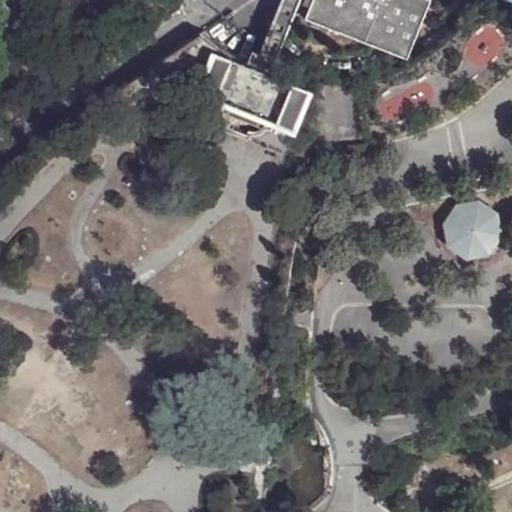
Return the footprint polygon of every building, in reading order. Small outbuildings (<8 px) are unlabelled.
[(311,0),(306,14),(409,54),(429,0),(311,0)] [(505,22),(482,11),(465,32),(446,49),(424,63),(400,74),(374,81),(351,84),(348,84),(322,83),(318,109),(339,110),(367,108),(394,103),(420,94),(445,80),(468,64),(488,44),(505,22)] [(194,71),(207,74),(216,52),(204,47),(194,71)] [(270,75),(274,68),(278,57),(276,55),(272,54),(269,52),(266,51),(263,50),(260,53),(255,51),(252,58),(249,65),(216,52),(207,74),(204,82),(222,90),(223,88),(251,99),(282,112),(281,115),(299,122),(312,93),(270,75)] [(465,208),(461,209),(449,226),(452,243),(468,255),(488,252),(499,236),(495,216),(478,205),(471,206),(468,207),(465,208)]
